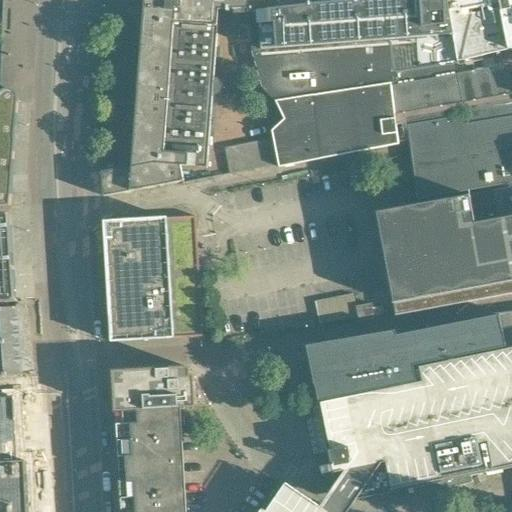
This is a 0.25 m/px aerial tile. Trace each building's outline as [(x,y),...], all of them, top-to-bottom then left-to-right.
[(219,88),(219,86),(218,84),(218,82),(216,81),(214,80),(219,10),(249,9),(249,13),(257,13),(257,11),(308,5),(307,0),(145,0),(145,11),(141,11),(139,41),(142,42),(133,167),(102,173),(104,197),(184,182),(181,166),(207,167),(213,93),(215,92),(217,91),(218,90),(219,88)] [(257,13),(249,13),(252,45),(264,89),(276,100),(277,101),(350,91),(350,90),(354,89),(354,90),(369,88),(369,87),(372,87),(373,88),(387,86),(387,85),(401,82),(401,83),(460,73),(458,62),(448,2),(449,2),(448,0),(307,0),(308,5),(257,11),(257,13)] [(502,17),(498,0),(448,0),(449,2),(448,2),(458,62),(508,50),(502,17)] [(511,0),(498,0),(502,17),(508,50),(511,48),(511,0)] [(401,83),(392,85),(396,126),(407,124),(511,105),(511,63),(460,73),(401,83)] [(399,146),(392,85),(401,83),(401,82),(387,85),(387,86),(373,88),(372,87),(369,87),(369,88),(354,90),(354,89),(350,90),(350,91),(277,101),(285,119),(280,125),(317,121),(322,159),(399,146)] [(0,303),(17,302),(11,216),(0,216),(0,206),(11,206),(19,100),(19,99),(19,97),(18,96),(17,94),(16,93),(15,92),(13,91),(11,90),(8,90),(7,90),(5,91),(3,92),(2,93),(0,95),(0,303)] [(511,105),(407,124),(411,154),(411,155),(417,201),(453,194),(511,183),(511,105)] [(317,121),(280,125),(273,132),(273,138),(279,165),(279,168),(322,159),(317,121)] [(279,165),(273,138),(261,140),(267,167),(279,165)] [(267,167),(261,140),(249,143),(254,170),(267,167)] [(254,170),(249,143),(237,145),(242,172),(254,170)] [(242,172),(237,145),(225,147),(230,174),(242,172)] [(477,224),(511,217),(511,188),(471,196),(477,224)] [(469,196),(377,213),(390,286),(395,315),(396,316),(464,303),(511,294),(511,217),(477,224),(471,196),(469,196)] [(203,337),(196,217),(167,219),(163,220),(163,219),(138,221),(122,222),(107,223),(107,224),(106,224),(107,239),(108,255),(107,255),(109,281),(109,284),(110,309),(111,309),(111,313),(112,338),(113,341),(141,340),(141,339),(173,337),(173,338),(203,337)] [(358,317),(354,295),(316,302),(320,324),(358,317)] [(371,305),(357,307),(359,322),(374,319),(371,305)] [(22,375),(20,342),(17,308),(0,308),(0,378),(15,377),(15,375),(22,375)] [(511,312),(501,314),(508,349),(511,348),(511,312)] [(501,314),(307,347),(315,386),(316,386),(319,402),(418,382),(415,367),(488,352),(488,353),(508,349),(501,314)] [(511,348),(508,349),(488,353),(488,352),(415,367),(418,382),(319,402),(336,495),(349,503),(511,468),(511,348)] [(190,368),(114,372),(116,411),(185,408),(210,406),(194,376),(191,376),(190,368)] [(0,511),(26,511),(27,508),(29,508),(28,505),(27,505),(26,497),(28,497),(28,494),(26,494),(26,486),(27,486),(27,483),(25,483),(25,475),(27,475),(27,472),(25,473),(25,464),(26,464),(26,461),(15,462),(11,397),(9,397),(0,397),(0,511)] [(182,511),(177,425),(177,419),(187,418),(185,408),(116,411),(121,511),(182,511)] [(325,511),(285,484),(266,511),(325,511)]
